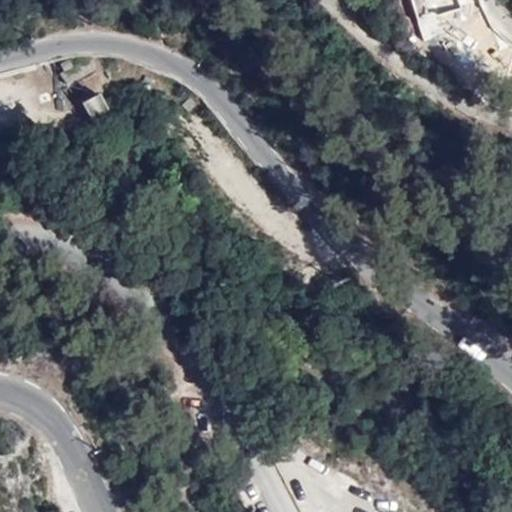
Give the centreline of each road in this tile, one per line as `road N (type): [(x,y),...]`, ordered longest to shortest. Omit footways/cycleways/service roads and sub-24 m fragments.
road 1 (tertiary): [(0,63),(98,43),(189,71),(347,240),(511,375)]
road 2 (residential): [(327,0),(457,105),(511,120)]
road 3 (tertiary): [(99,511),(58,425),(36,404),(0,390)]
